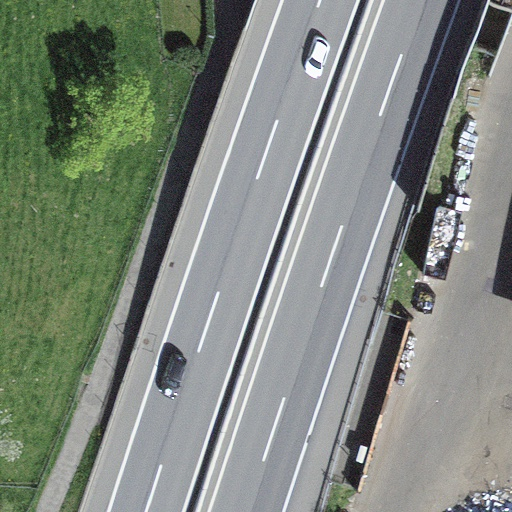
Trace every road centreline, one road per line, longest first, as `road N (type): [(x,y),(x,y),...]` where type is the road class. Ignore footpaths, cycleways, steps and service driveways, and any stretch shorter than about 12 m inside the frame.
road 1 (track): [(47,511),(226,42),(227,0)]
road 2 (motorway): [(246,511),(421,0)]
road 3 (motorway): [(320,0),(146,511)]
